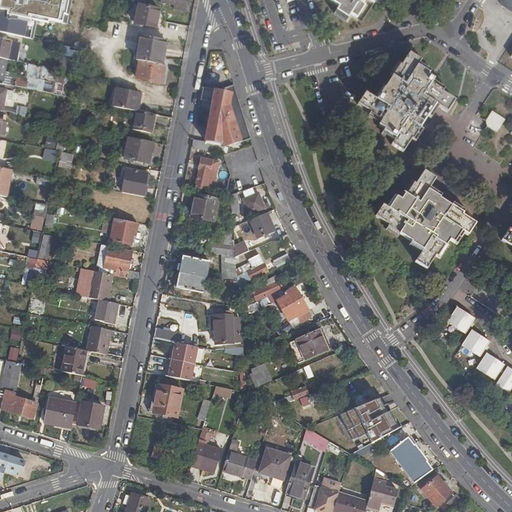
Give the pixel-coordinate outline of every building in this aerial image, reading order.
[(0,0),(0,6),(16,10),(18,11),(19,0),(0,0)] [(78,0),(75,22),(85,24),(89,4),(89,0),(78,0)] [(159,0),(160,2),(173,4),(172,8),(185,10),(186,0),(159,0)] [(329,0),(339,7),(334,14),(346,22),(351,15),(357,18),(365,6),(363,4),(365,0),(369,0),(371,1),(371,0),(329,0)] [(158,9),(137,5),(135,17),(134,21),(134,22),(155,26),(158,9)] [(0,26),(12,29),(16,10),(0,6),(0,26)] [(80,48),(85,24),(75,22),(69,46),(71,47),(80,48)] [(161,65),(166,40),(141,35),(137,60),(141,61),(161,65)] [(13,42),(0,38),(0,58),(9,60),(13,42)] [(80,48),(71,47),(69,58),(78,59),(80,48)] [(386,88),(384,89),(377,100),(366,93),(358,104),(371,113),(370,114),(381,121),(379,126),(384,130),(383,132),(396,139),(392,145),(403,152),(412,139),(414,140),(421,129),(421,128),(428,116),(429,117),(436,105),(448,113),(455,101),(442,92),(431,84),(434,80),(428,76),(430,74),(417,66),(421,61),(410,54),(401,66),(400,65),(393,76),(393,78),(386,88)] [(69,58),(62,56),(59,70),(75,74),(78,59),(69,58)] [(160,74),(161,65),(141,61),(137,79),(162,84),(163,75),(160,74)] [(59,70),(36,66),(33,78),(56,83),(54,94),(70,98),(75,74),(59,70)] [(56,83),(33,78),(18,75),(15,87),(54,94),(56,83)] [(218,88),(203,85),(201,98),(213,100),(205,142),(207,143),(222,145),(223,148),(250,138),(232,82),(218,88)] [(0,110),(4,111),(9,85),(2,84),(0,83),(0,110)] [(116,90),(113,106),(137,111),(138,112),(141,95),(116,90)] [(493,112),(503,119),(508,110),(504,107),(505,105),(502,103),(500,105),(498,104),(493,112)] [(18,106),(16,115),(26,117),(28,108),(18,106)] [(511,139),(511,112),(508,110),(503,119),(505,120),(497,132),(494,131),(489,139),(505,150),(511,139)] [(151,134),(155,115),(138,112),(137,111),(133,130),(151,134)] [(149,163),(153,143),(129,138),(125,158),(149,163)] [(46,140),(44,148),(52,150),(54,142),(46,140)] [(206,151),(207,143),(205,142),(193,140),(191,148),(206,151)] [(59,153),(57,168),(70,170),(72,154),(59,153)] [(201,159),(195,187),(212,190),(218,163),(201,159)] [(0,196),(7,198),(12,170),(0,168),(0,196)] [(126,171),(122,193),(143,197),(148,175),(126,171)] [(402,200),(397,198),(390,209),(383,205),(376,217),(389,226),(388,227),(400,235),(400,234),(412,242),(411,243),(423,250),(416,262),(427,269),(436,256),(437,257),(445,246),(446,246),(449,240),(455,243),(462,231),(468,235),(475,224),(462,215),(463,213),(451,206),(451,207),(440,199),(440,198),(428,190),(436,179),(425,171),(416,185),(414,184),(407,195),(406,194),(402,200)] [(37,178),(36,185),(49,187),(50,180),(37,178)] [(239,210),(237,193),(230,195),(231,210),(239,210)] [(258,194),(244,200),(250,214),(264,208),(258,194)] [(195,195),(195,198),(192,198),(189,212),(192,213),(191,218),(214,222),(218,200),(195,195)] [(275,231),(267,214),(249,221),(257,239),(275,231)] [(47,215),(43,228),(50,230),(54,217),(47,215)] [(31,216),(29,229),(41,231),(43,217),(31,216)] [(137,235),(138,224),(115,219),(110,241),(131,246),(133,234),(137,235)] [(511,230),(509,229),(502,241),(511,247),(511,230)] [(30,247),(29,247),(27,256),(48,261),(53,237),(33,233),(30,247)] [(234,241),(231,241),(226,240),(208,238),(207,253),(226,256),(235,258),(234,250),(234,241)] [(246,245),(234,250),(235,258),(249,252),(246,245)] [(112,271),(111,275),(114,275),(139,281),(140,274),(127,271),(132,251),(108,246),(104,267),(115,269),(115,272),(112,271)] [(273,261),(276,268),(278,267),(287,262),(290,261),(287,254),(273,261)] [(268,272),(259,255),(248,261),(250,263),(252,268),(247,272),(245,273),(243,274),(241,272),(238,273),(244,284),(251,281),(268,272)] [(225,287),(238,287),(235,258),(226,256),(225,287)] [(177,288),(203,293),(209,262),(183,257),(177,288)] [(301,264),(297,257),(290,261),(287,262),(290,269),(301,264)] [(290,269),(287,262),(278,267),(281,274),(290,269)] [(252,268),(250,263),(242,267),(245,273),(247,272),(252,268)] [(111,275),(86,270),(80,297),(102,301),(110,303),(112,293),(110,293),(114,275),(111,275)] [(283,288),(278,277),(263,284),(264,287),(252,294),(255,301),(283,288)] [(295,288),(276,299),(293,328),(312,317),(295,288)] [(113,325),(117,304),(110,303),(102,301),(98,320),(103,320),(103,323),(113,325)] [(465,334),(475,319),(457,308),(447,322),(465,334)] [(232,318),(231,315),(209,317),(212,332),(214,332),(216,345),(241,342),(238,317),(232,318)] [(106,356),(111,332),(92,328),(87,352),(106,356)] [(11,329),(9,338),(20,340),(22,332),(11,329)] [(182,335),(155,329),(153,339),(181,344),(182,335)] [(320,329),(296,340),(305,361),(329,350),(320,329)] [(480,358),(490,342),(472,330),(462,346),(480,358)] [(15,361),(18,349),(10,347),(7,359),(15,361)] [(82,376),(87,352),(66,347),(61,372),(82,376)] [(495,380),(504,365),(486,354),(477,369),(495,380)] [(181,358),(178,372),(201,377),(203,369),(191,367),(193,360),(181,358)] [(12,401),(22,364),(16,363),(5,361),(0,388),(0,408),(32,419),(36,408),(12,401)] [(251,375),(257,388),(272,382),(264,365),(252,371),(254,374),(251,375)] [(509,393),(511,388),(511,370),(507,367),(496,385),(509,393)] [(83,378),(80,387),(95,391),(97,383),(83,378)] [(159,386),(153,413),(177,418),(183,390),(159,386)] [(212,396),(229,399),(231,390),(214,387),(212,396)] [(292,392),(294,399),(308,393),(306,387),(292,392)] [(45,423),(71,428),(76,404),(49,399),(45,423)] [(380,399),(355,411),(372,444),(399,431),(391,414),(388,415),(380,399)] [(204,422),(211,402),(203,400),(196,419),(204,422)] [(103,407),(82,403),(77,425),(99,429),(103,407)] [(303,439),(325,452),(329,442),(306,428),(303,439)] [(408,438),(390,452),(415,485),(433,471),(408,438)] [(177,464),(183,447),(182,447),(183,442),(173,439),(170,450),(155,446),(152,456),(177,464)] [(231,440),(229,451),(236,452),(238,442),(231,440)] [(220,450),(198,444),(192,462),(205,466),(204,470),(213,472),(220,450)] [(356,457),(367,453),(365,448),(354,452),(356,457)] [(269,476),(283,481),(291,456),(267,449),(259,473),(269,476)] [(256,462),(228,453),(222,471),(243,478),(243,477),(251,479),(256,462)] [(26,462),(0,454),(0,480),(2,482),(5,473),(17,477),(18,473),(22,475),(26,462)] [(313,469),(295,463),(286,493),(304,499),(313,469)] [(373,478),(382,481),(384,475),(376,470),(373,478)] [(437,475),(420,491),(436,509),(451,495),(444,487),(446,485),(437,475)] [(283,481),(269,476),(267,481),(281,485),(283,481)] [(382,481),(373,478),(367,502),(366,508),(379,511),(381,503),(385,486),(387,482),(382,481)] [(323,483),(316,481),(308,506),(315,509),(323,483)] [(340,488),(323,483),(315,509),(326,511),(332,511),(333,511),(337,496),(338,494),(340,488)] [(394,507),(398,490),(385,486),(381,503),(394,507)] [(133,494),(127,511),(146,511),(150,500),(133,494)] [(332,511),(364,511),(366,508),(367,502),(338,494),(337,496),(333,511),(332,511)] [(462,500),(457,495),(449,504),(453,508),(462,500)]
